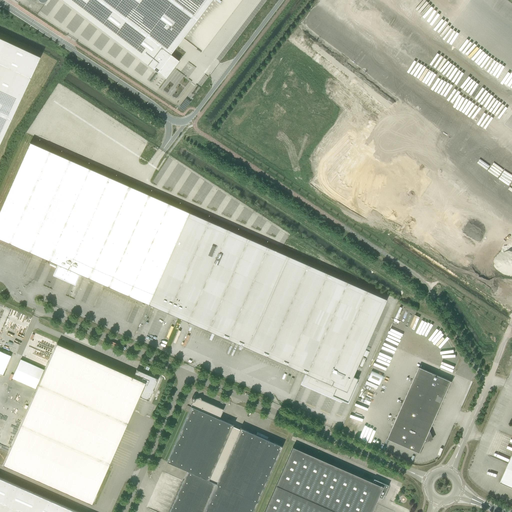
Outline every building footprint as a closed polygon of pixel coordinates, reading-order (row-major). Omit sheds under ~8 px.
[(62,0),(148,65),(165,78),(170,72),(169,71),(173,66),(174,67),(179,61),(170,54),(211,0),(62,0)] [(0,38),(0,143),(40,57),(0,38)] [(470,138),(484,117),(462,103),(459,107),(460,109),(456,115),(457,116),(450,125),(470,138)] [(494,152),(504,159),(511,147),(511,140),(505,136),(494,152)] [(148,304),(189,213),(30,143),(0,211),(0,239),(42,258),(50,261),(59,265),(54,275),(65,279),(75,284),(79,274),(88,278),(95,281),(148,304)] [(222,211),(226,214),(233,202),(229,200),(222,211)] [(353,376),(387,300),(189,213),(148,304),(156,308),(171,314),(178,317),(306,374),(302,384),(310,387),(324,394),(340,401),(342,402),(343,400),(348,402),(358,379),(353,376)] [(139,397),(149,401),(158,379),(137,370),(133,377),(73,351),(57,344),(46,368),(3,465),(92,504),(139,397)] [(11,356),(0,351),(0,373),(3,375),(11,356)] [(20,360),(12,379),(35,389),(43,370),(20,360)] [(419,368),(404,403),(436,417),(449,388),(452,382),(419,367),(418,367),(419,368)] [(383,376),(371,371),(367,380),(379,385),(383,376)] [(253,511),(282,447),(248,432),(241,429),(241,428),(240,428),(240,429),(237,428),(238,427),(233,425),(234,425),(233,424),(233,425),(219,419),(223,410),(201,400),(200,397),(195,399),(194,398),(193,398),(192,398),(191,399),(191,400),(191,401),(192,402),(191,405),(192,406),(191,407),(167,462),(187,471),(183,481),(169,511),(253,511)] [(436,417),(404,403),(388,439),(387,438),(387,439),(420,453),(421,453),(420,453),(425,441),(426,442),(431,440),(432,437),(430,432),(429,432),(436,417)] [(293,447),(264,511),(371,511),(378,497),(382,499),(384,495),(384,496),(389,485),(374,479),(372,482),(358,476),(293,447)] [(511,454),(500,482),(511,487),(511,454)] [(76,511),(0,478),(0,511),(76,511)]
